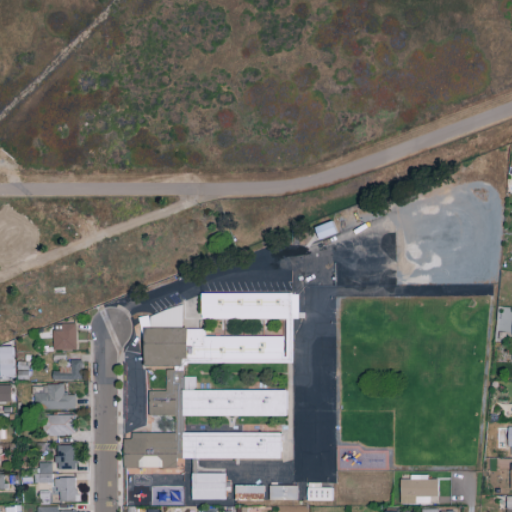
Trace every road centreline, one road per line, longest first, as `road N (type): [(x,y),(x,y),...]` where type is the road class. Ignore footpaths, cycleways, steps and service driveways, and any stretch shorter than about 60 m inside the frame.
road 1 (residential): [(109,329),(102,511)]
road 2 (track): [(119,0),(0,120)]
